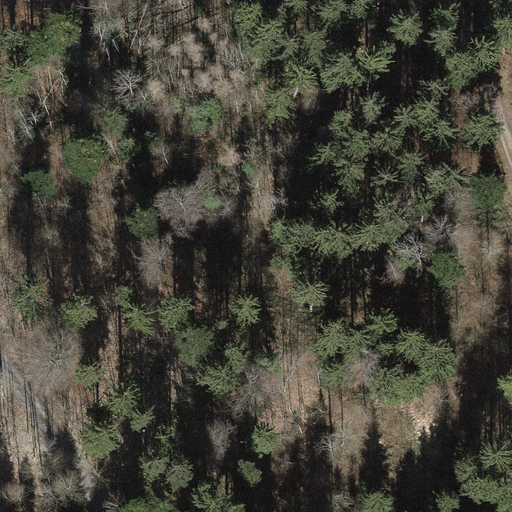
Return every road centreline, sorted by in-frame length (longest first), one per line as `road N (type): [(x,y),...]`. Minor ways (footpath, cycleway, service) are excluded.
road 1 (track): [(104,511),(0,357)]
road 2 (track): [(485,0),(501,122),(511,148)]
